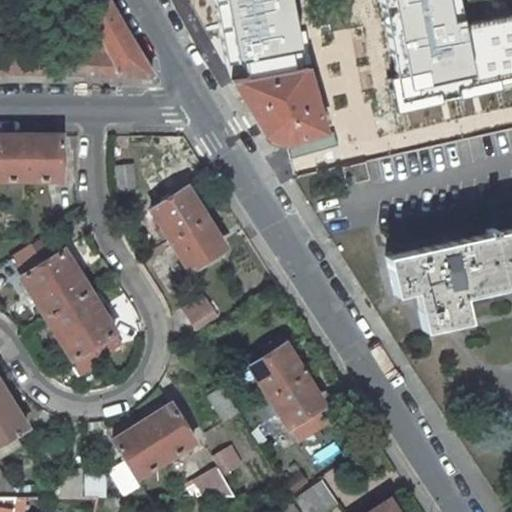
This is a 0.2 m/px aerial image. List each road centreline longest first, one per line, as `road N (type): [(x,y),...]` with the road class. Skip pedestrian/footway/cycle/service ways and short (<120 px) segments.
road 1 (residential): [(0,332),(37,392),(70,406),(134,388),(155,360),(152,312),(100,241),(90,200),(91,107)]
road 2 (tertiary): [(203,108),(461,511)]
road 3 (tertiary): [(144,0),(203,108)]
